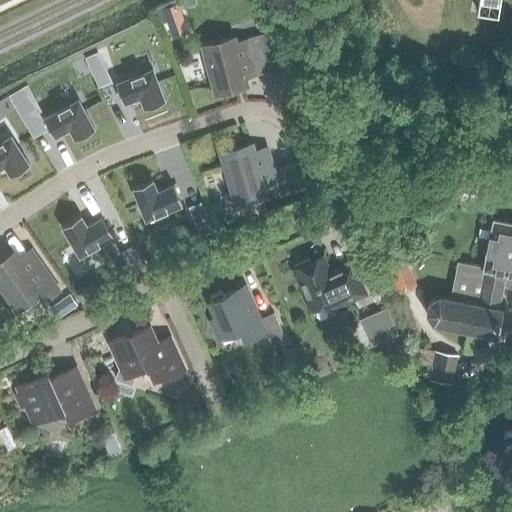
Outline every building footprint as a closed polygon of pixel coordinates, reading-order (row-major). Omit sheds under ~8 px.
[(172,38),(187,32),(177,4),(162,9),(172,38)] [(272,32),(253,37),(255,45),(274,40),(272,32)] [(205,48),(216,89),(234,84),(233,78),(256,72),(247,40),(233,44),(232,40),(205,48)] [(88,67),(100,62),(95,53),(84,58),(88,67)] [(161,64),(124,78),(132,99),(148,93),(153,105),(173,97),(161,64)] [(18,115),(29,108),(17,89),(6,96),(18,115)] [(78,96),(44,117),(56,136),(70,126),(77,137),(96,125),(78,96)] [(9,132),(0,138),(0,164),(3,163),(10,173),(28,161),(9,132)] [(241,149),(223,154),(234,196),(262,188),(261,184),(275,180),(266,148),(243,155),(241,149)] [(296,166),(289,169),(292,180),(300,178),(296,166)] [(148,182),(128,190),(140,223),(177,208),(169,188),(153,194),(148,182)] [(75,219),(55,230),(72,260),(107,241),(96,222),(81,230),(75,219)] [(511,222),(492,219),(483,266),(505,270),(504,274),(511,275),(511,222)] [(400,248),(381,256),(386,267),(397,293),(416,285),(405,259),(400,248)] [(44,300),(58,290),(30,251),(11,264),(7,259),(0,263),(0,283),(16,306),(37,290),(44,300)] [(322,256),(309,262),(308,259),(294,266),(295,268),(293,269),(303,292),(301,293),(307,307),(309,305),(311,309),(339,297),(342,304),(365,293),(350,261),(328,271),(322,256)] [(505,270),(483,266),(456,261),(449,297),(437,295),(428,301),(425,313),(432,323),(495,335),(500,308),(498,307),(504,274),(505,270)] [(258,318),(243,285),(222,294),(221,291),(210,295),(212,299),(208,301),(215,317),(210,319),(218,338),(239,329),(244,341),(264,332),(270,344),(284,337),(273,312),(258,318)] [(371,314),(382,339),(397,332),(387,307),(371,314)] [(158,380),(184,367),(169,335),(156,341),(148,323),(107,342),(119,367),(115,378),(129,383),(134,373),(151,365),(158,380)] [(432,365),(430,378),(452,382),(457,354),(436,350),(432,365)] [(291,357),(289,369),(302,371),(304,359),(291,357)] [(94,408),(75,366),(49,377),(46,372),(15,386),(18,391),(15,393),(21,406),(24,405),(32,423),(63,409),(68,420),(94,408)] [(188,395),(183,407),(194,413),(200,400),(188,395)] [(100,437),(103,444),(116,439),(112,431),(100,437)]
